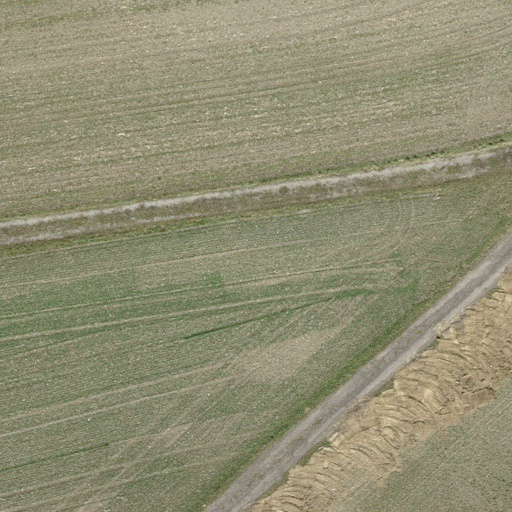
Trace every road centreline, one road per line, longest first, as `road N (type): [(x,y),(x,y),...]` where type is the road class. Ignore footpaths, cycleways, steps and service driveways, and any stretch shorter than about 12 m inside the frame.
road 1 (track): [(0,217),(511,144)]
road 2 (track): [(202,511),(511,222)]
